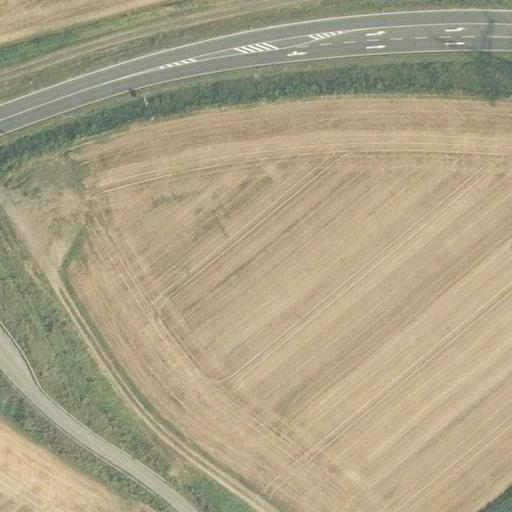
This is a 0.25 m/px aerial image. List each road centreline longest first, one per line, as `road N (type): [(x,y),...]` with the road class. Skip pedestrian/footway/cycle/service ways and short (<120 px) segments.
road 1 (secondary): [(0,122),(227,50),(367,34),(511,32)]
road 2 (track): [(271,511),(171,443),(13,212)]
road 3 (track): [(0,80),(121,40),(297,0)]
road 4 (track): [(0,349),(80,438),(183,511)]
